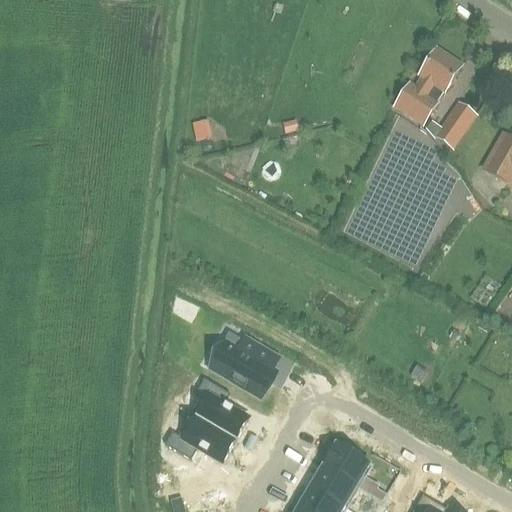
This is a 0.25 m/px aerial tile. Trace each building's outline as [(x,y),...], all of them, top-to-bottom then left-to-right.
[(410,86),(396,108),(424,127),(438,105),(437,104),(445,93),(445,94),(462,68),(437,52),(420,78),(422,79),(415,90),(410,86)] [(447,159),(475,118),(459,107),(441,132),(433,143),(447,159)] [(511,140),(505,137),(486,171),(511,186),(511,140)] [(175,312),(182,316),(187,306),(180,302),(175,312)] [(196,323),(202,313),(194,309),(189,319),(196,323)] [(212,372),(211,372),(261,402),(276,376),(269,373),(276,362),(244,343),(244,344),(238,354),(226,347),(212,372)] [(203,398),(191,418),(235,445),(249,423),(225,408),(231,398),(204,382),(197,394),(203,398)] [(173,436),(165,448),(191,464),(198,452),(222,467),(235,445),(191,418),(179,439),(173,436)] [(337,450),(324,471),(359,492),(372,470),(357,462),(360,456),(344,447),(341,452),(337,450)] [(324,471),(312,492),(346,511),(347,511),(359,492),(324,471)] [(346,511),(312,492),(300,511),(346,511)] [(372,500),(382,506),(386,499),(376,493),(372,500)] [(366,506),(368,507),(376,511),(378,511),(382,506),(372,500),(370,499),(366,506)] [(444,511),(423,499),(415,511),(444,511)]
